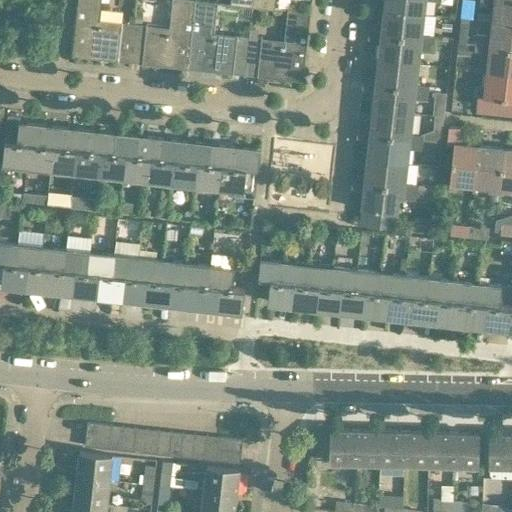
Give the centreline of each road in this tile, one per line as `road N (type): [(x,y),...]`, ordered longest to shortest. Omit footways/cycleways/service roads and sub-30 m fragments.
road 1 (residential): [(0,78),(324,120),(349,89),(359,0)]
road 2 (residential): [(288,392),(33,374)]
road 3 (residential): [(511,393),(288,392)]
road 4 (residential): [(33,374),(20,511)]
road 5 (residential): [(275,511),(288,392)]
